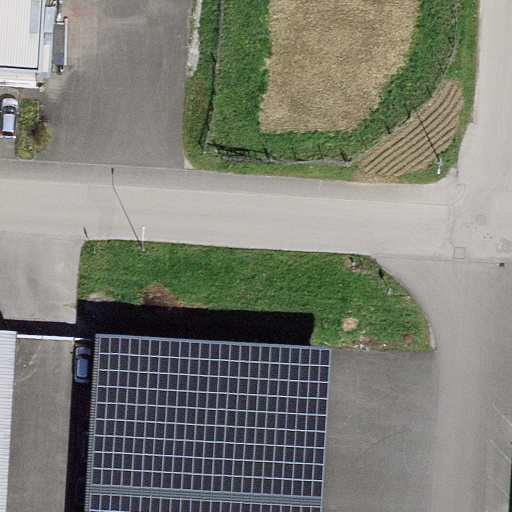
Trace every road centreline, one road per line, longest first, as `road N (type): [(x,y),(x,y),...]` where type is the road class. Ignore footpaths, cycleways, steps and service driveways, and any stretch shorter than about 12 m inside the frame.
road 1 (residential): [(496,235),(0,208)]
road 2 (residential): [(496,235),(509,0)]
